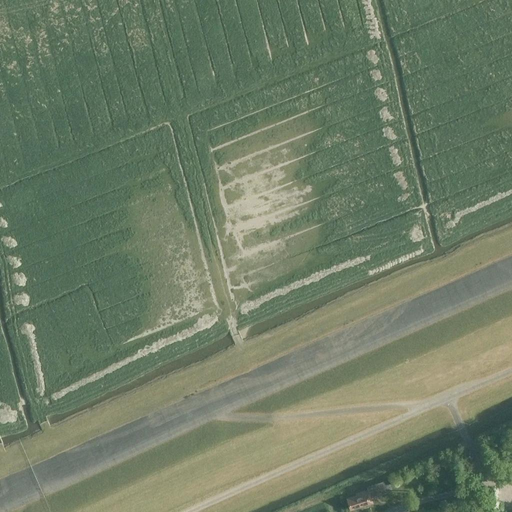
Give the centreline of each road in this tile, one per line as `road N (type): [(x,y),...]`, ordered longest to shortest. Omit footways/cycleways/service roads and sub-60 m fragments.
road 1 (track): [(211,415),(446,401)]
road 2 (track): [(395,511),(511,482)]
